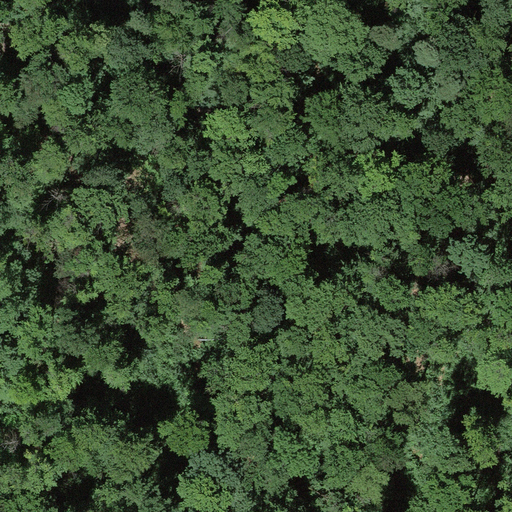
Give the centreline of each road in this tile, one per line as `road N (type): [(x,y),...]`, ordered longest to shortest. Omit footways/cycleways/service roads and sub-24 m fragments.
road 1 (track): [(0,18),(122,79),(318,147),(511,189)]
road 2 (track): [(276,511),(247,438),(0,84)]
